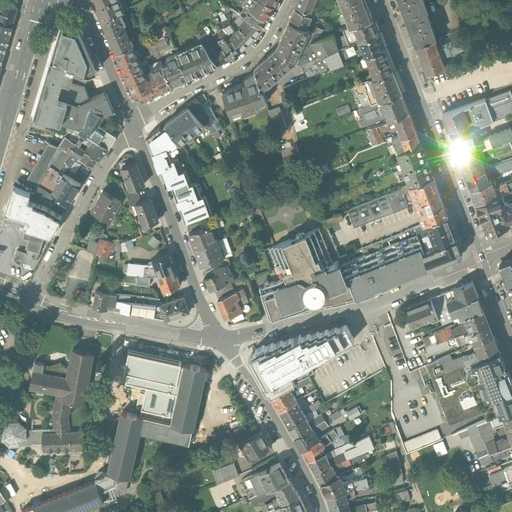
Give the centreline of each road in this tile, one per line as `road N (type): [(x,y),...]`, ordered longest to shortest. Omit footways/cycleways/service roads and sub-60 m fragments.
road 1 (unclassified): [(482,260),(383,0)]
road 2 (tertiary): [(225,333),(370,306),(482,260)]
road 3 (residential): [(129,125),(225,333)]
road 4 (residential): [(292,0),(258,54),(129,125)]
road 5 (residential): [(32,301),(129,125)]
road 6 (residential): [(225,333),(318,511)]
road 7 (tertiary): [(32,301),(162,329),(225,333)]
road 8 (residential): [(74,0),(129,125)]
road 9 (primary): [(37,6),(0,135)]
